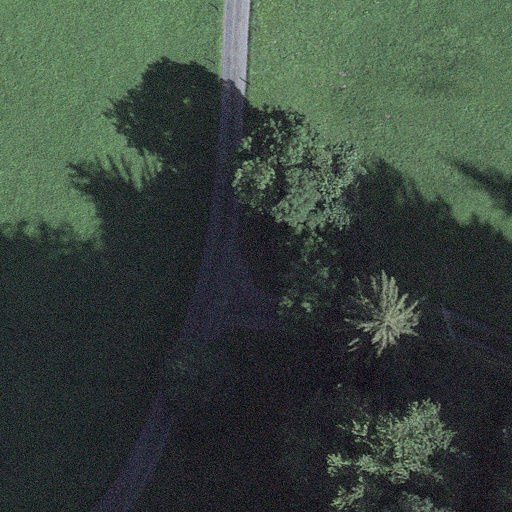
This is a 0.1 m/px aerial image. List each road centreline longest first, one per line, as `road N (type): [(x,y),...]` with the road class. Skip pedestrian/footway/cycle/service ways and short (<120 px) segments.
road 1 (unclassified): [(241,0),(232,187),(203,311),(170,407),(100,511)]
road 2 (track): [(203,311),(511,337)]
